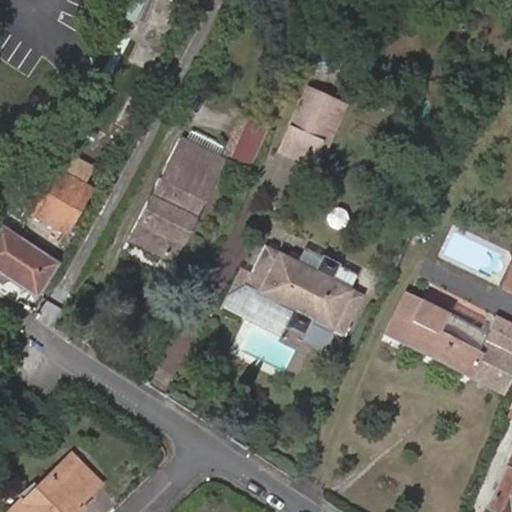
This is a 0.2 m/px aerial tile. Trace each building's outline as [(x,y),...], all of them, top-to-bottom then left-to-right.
[(143,20),(150,0),(131,0),(126,13),(143,20)] [(319,143),(327,146),(344,107),(306,90),(279,152),(310,165),(319,143)] [(247,162),(261,131),(244,123),(230,155),(247,162)] [(131,240),(172,261),(223,161),(217,158),(221,149),(191,134),(187,143),(182,140),(131,240)] [(317,169),(327,146),(319,143),(310,165),(317,169)] [(65,154),(55,171),(31,215),(65,234),(90,190),(84,187),(93,169),(65,154)] [(0,273),(35,297),(56,265),(0,228),(0,273)] [(311,323),(331,333),(342,336),(363,296),(352,290),(355,278),(338,268),(339,265),(321,256),(320,259),(303,251),(297,262),(265,245),(251,274),(239,268),(219,308),(250,323),(267,332),(278,337),(283,327),(304,338),(311,323)] [(511,271),(503,292),(511,295),(511,327),(494,319),(484,336),(406,296),(386,335),(502,394),(511,373),(511,271)] [(0,349),(2,351),(11,338),(0,330),(0,349)] [(71,455),(61,464),(90,494),(100,485),(71,455)] [(511,511),(511,455),(488,506),(487,508),(495,511),(511,511)] [(90,494),(61,464),(12,511),(81,511),(85,508),(80,504),(90,494)]
